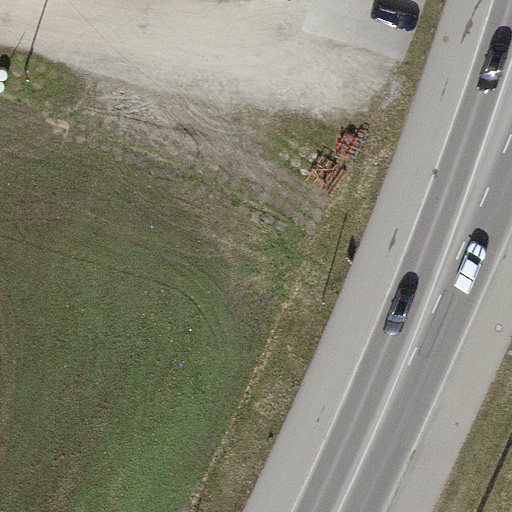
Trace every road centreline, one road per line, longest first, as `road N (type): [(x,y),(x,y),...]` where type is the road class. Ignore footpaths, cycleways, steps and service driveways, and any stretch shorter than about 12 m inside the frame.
road 1 (primary): [(511,92),(340,511)]
road 2 (track): [(368,0),(354,46),(303,72),(0,7)]
